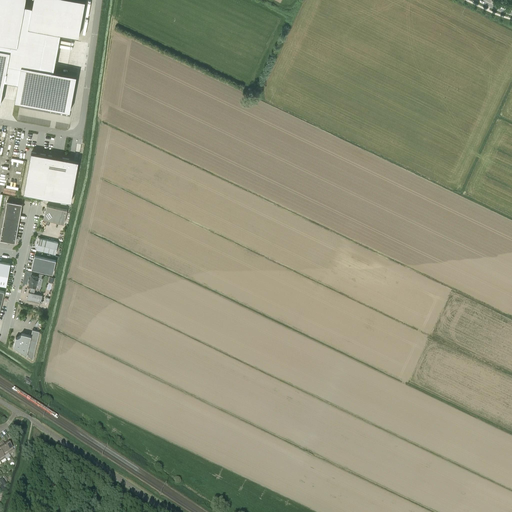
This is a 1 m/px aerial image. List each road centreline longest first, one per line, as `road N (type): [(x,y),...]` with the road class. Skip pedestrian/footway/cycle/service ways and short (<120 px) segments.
road 1 (unclassified): [(0,123),(79,136),(98,0)]
road 2 (unclassified): [(167,511),(17,411)]
road 3 (track): [(98,121),(114,0)]
